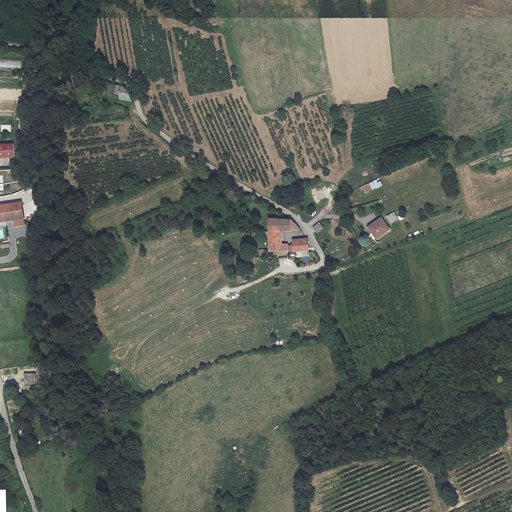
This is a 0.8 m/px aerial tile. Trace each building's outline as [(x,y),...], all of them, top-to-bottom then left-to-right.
[(0,68),(21,69),(22,60),(0,59),(0,68)] [(121,102),(130,104),(129,101),(126,93),(121,90),(118,97),(121,102)] [(11,133),(11,125),(1,125),(1,133),(11,133)] [(14,145),(0,145),(0,158),(14,158),(14,145)] [(381,186),(378,179),(362,186),(365,193),(381,186)] [(0,222),(25,219),(23,203),(0,206),(0,222)] [(394,213),(388,217),(391,222),(397,219),(394,213)] [(382,219),(370,228),(377,239),(390,230),(382,219)] [(298,231),(298,225),(295,222),(292,220),(271,221),(270,233),(265,233),(265,242),(269,242),(269,253),(293,251),(293,252),(309,250),(308,240),(293,243),(293,245),(288,247),(282,246),(283,232),(298,231)] [(324,228),(319,223),(313,228),(318,233),(324,228)] [(25,391),(38,391),(37,372),(24,373),(25,391)]
